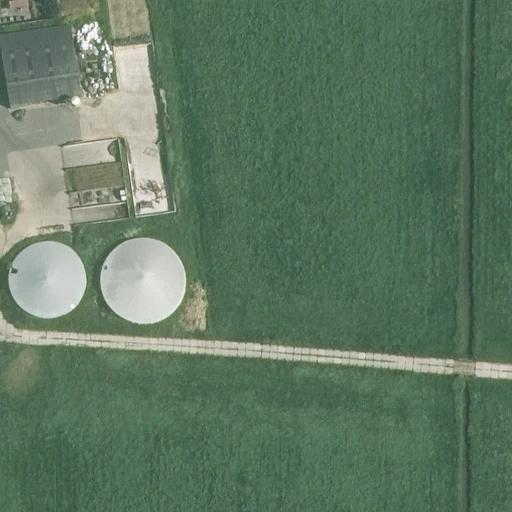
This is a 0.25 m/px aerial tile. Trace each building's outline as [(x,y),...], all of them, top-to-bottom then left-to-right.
[(10,112),(81,102),(73,44),(0,54),(10,112)] [(102,185),(99,166),(119,163),(115,139),(64,147),(69,180),(85,178),(87,187),(102,185)] [(71,211),(105,208),(103,189),(69,192),(71,211)] [(120,246),(114,320),(176,325),(182,250),(120,246)] [(22,252),(24,316),(76,315),(74,250),(22,252)]
